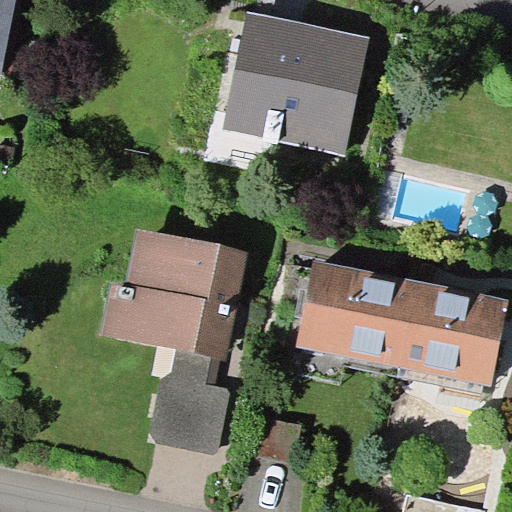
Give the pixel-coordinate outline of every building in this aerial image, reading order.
[(0,0),(0,59),(12,0),(0,0)] [(369,63),(245,33),(222,127),(347,157),(369,63)] [(238,263),(135,241),(112,346),(215,368),(238,263)] [(502,313),(304,274),(287,361),(485,400),(502,313)] [(158,375),(145,438),(215,452),(227,389),(158,375)] [(483,511),(485,507),(425,492),(420,511),(483,511)]
